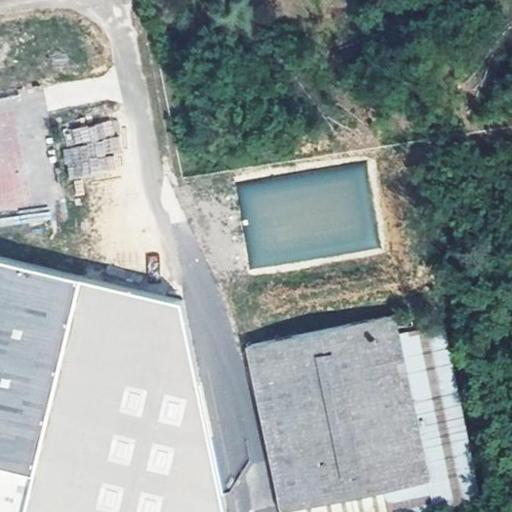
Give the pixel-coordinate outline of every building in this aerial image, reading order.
[(68,126),(70,146),(64,147),(66,177),(121,173),(117,122),(68,126)] [(251,267),(372,249),(359,166),(238,185),(251,267)] [(0,511),(224,511),(175,298),(0,257),(0,511)] [(408,307),(392,311),(396,333),(411,330),(408,307)] [(392,311),(245,344),(281,511),(427,511),(481,500),(444,322),(411,330),(396,333),(392,311)]
